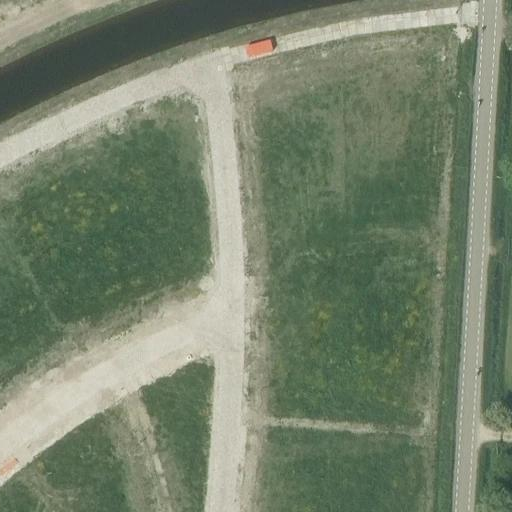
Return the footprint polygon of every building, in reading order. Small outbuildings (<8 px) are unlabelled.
[(0,0),(0,18),(11,13),(4,0),(0,0)] [(28,0),(4,0),(11,13),(30,4),(28,0)] [(371,82),(369,100),(405,102),(406,84),(437,86),(439,56),(393,53),(392,83),(371,82)] [(247,111),(243,111),(245,127),(249,126),(249,132),(280,128),(282,141),(307,138),(305,125),(296,126),(292,99),(279,101),(278,94),(259,96),(260,103),(246,105),(247,111)] [(165,105),(138,115),(158,165),(180,157),(182,163),(195,157),(186,134),(178,138),(165,105)] [(138,115),(110,127),(123,159),(116,162),(125,186),(138,180),(136,174),(158,165),(138,115)] [(377,126),(376,152),(387,153),(386,174),(431,177),(432,145),(418,144),(419,128),(377,126)] [(71,145),(44,159),(69,207),(90,196),(93,202),(105,195),(94,173),(87,177),(71,145)] [(44,159),(18,172),(34,204),(27,207),(38,230),(51,223),(48,217),(69,207),(44,159)] [(286,187),(255,189),(257,217),(304,213),(302,186),(311,185),(310,172),(285,174),(286,187)] [(180,198),(172,201),(177,213),(185,209),(180,198)] [(382,209),(381,237),(428,240),(430,212),(382,209)] [(0,245),(3,243),(7,249),(19,241),(5,220),(0,223),(0,245)] [(181,231),(158,241),(161,247),(183,297),(209,285),(195,253),(204,249),(193,226),(181,231)] [(291,257),(259,258),(260,286),(307,285),(306,257),(316,257),(315,244),(290,245),(291,257)] [(137,251),(125,257),(135,279),(142,276),(156,308),(183,297),(161,247),(140,257),(137,251)] [(104,274),(83,286),(110,332),(136,318),(119,287),(125,283),(113,261),(101,268),(104,274)] [(60,291),(48,298),(60,320),(67,316),(84,347),(110,332),(83,286),(63,297),(60,291)] [(29,317),(10,331),(40,375),(65,358),(45,329),(51,325),(37,304),(25,312),(29,317)] [(368,327),(366,352),(380,353),(379,374),(427,377),(428,345),(398,343),(398,329),(368,327)] [(0,368),(16,392),(40,375),(10,331),(0,337),(0,368)]
